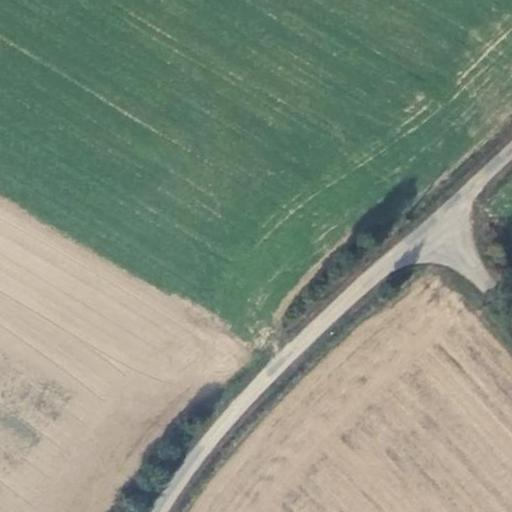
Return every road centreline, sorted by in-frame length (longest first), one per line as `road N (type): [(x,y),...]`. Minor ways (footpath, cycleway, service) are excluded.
road 1 (unclassified): [(151,511),(189,452),(250,382),(429,224)]
road 2 (unclassified): [(429,224),(511,315)]
